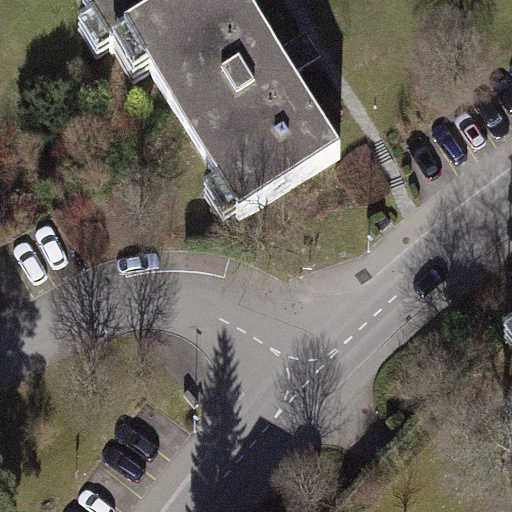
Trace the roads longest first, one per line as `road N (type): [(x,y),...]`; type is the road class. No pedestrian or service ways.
road 1 (residential): [(0,374),(95,319),(169,302),(241,326),(311,375)]
road 2 (tertiary): [(511,207),(311,375)]
road 3 (tertiary): [(311,375),(197,511)]
